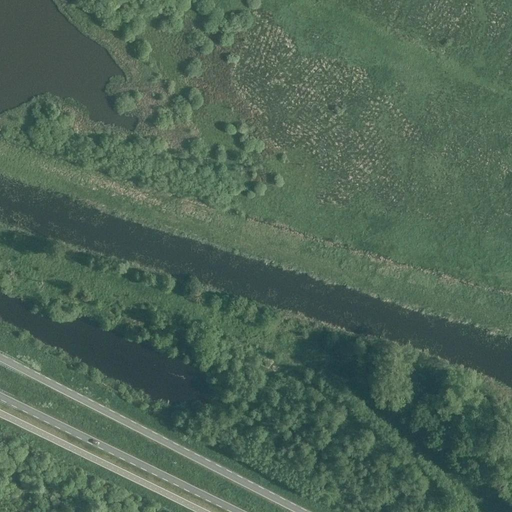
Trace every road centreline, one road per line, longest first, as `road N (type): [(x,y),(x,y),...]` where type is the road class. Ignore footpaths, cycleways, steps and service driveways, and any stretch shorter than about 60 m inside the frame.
road 1 (primary): [(302,511),(0,357)]
road 2 (primary): [(0,396),(239,511)]
